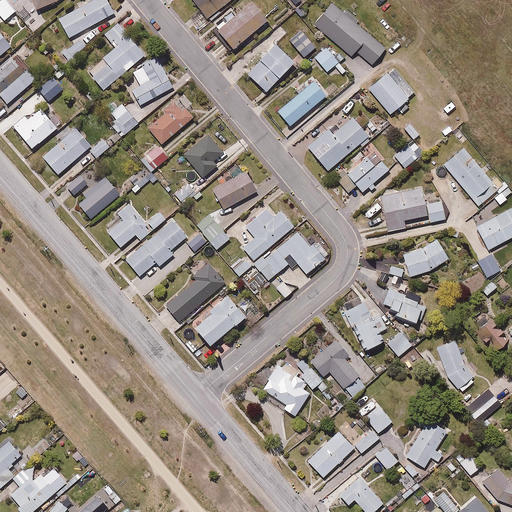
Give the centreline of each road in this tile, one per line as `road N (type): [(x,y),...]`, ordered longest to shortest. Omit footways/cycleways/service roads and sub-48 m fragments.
road 1 (residential): [(196,398),(329,284),(347,253),(337,228),(145,0)]
road 2 (tertiary): [(196,398),(0,169)]
road 3 (tertiary): [(294,511),(196,398)]
